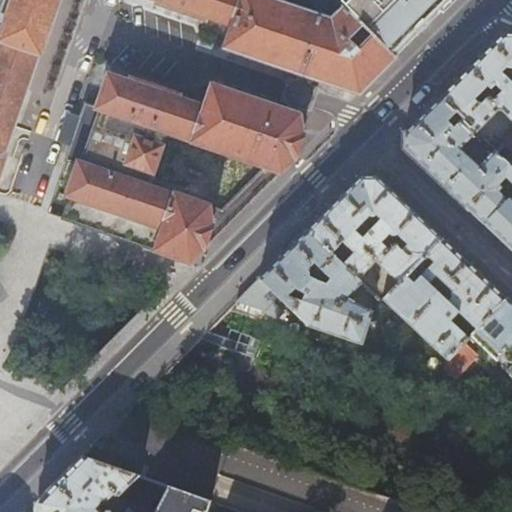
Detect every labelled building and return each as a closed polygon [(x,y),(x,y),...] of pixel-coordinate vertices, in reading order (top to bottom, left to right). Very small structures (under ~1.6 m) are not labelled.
[(56,12),(60,0),(0,0),(0,20),(4,22),(0,33),(0,40),(41,55),(56,12)] [(348,42),(364,26),(346,9),(330,25),(322,22),(322,20),(265,0),(157,0),(158,0),(157,4),(204,20),(205,16),(232,25),(224,48),(299,74),(297,81),(295,82),(290,81),(283,101),(288,102),(289,105),(287,111),(211,86),(204,106),(178,97),(179,95),(132,79),(130,81),(109,74),(98,106),(85,102),(67,158),(79,162),(69,192),(72,193),(65,214),(190,263),(203,250),(215,219),(211,201),(176,190),(175,192),(149,183),(167,130),(193,138),(193,139),(280,173),(294,159),(302,134),(300,115),(302,109),(305,108),(310,110),(312,105),(313,101),(316,93),(317,89),(313,87),(311,85),(313,78),(359,94),(378,74),(387,66),(395,58),(374,36),(358,51),(348,42)] [(343,0),(340,3),(346,9),(364,26),(374,36),(395,58),(414,39),(452,0),(343,0)] [(511,33),(503,34),(483,55),(442,96),(476,131),(496,110),(501,110),(511,120),(511,33)] [(0,175),(7,155),(5,154),(8,144),(39,55),(1,41),(0,43),(0,175)] [(476,131),(442,96),(422,115),(404,133),(404,148),(435,178),(484,223),(507,199),(498,190),(501,186),(498,183),(505,175),(511,181),(511,166),(505,160),(494,148),(476,165),(461,151),(465,147),(463,144),(476,131)] [(347,258),(344,255),(339,260),(358,278),(375,260),(398,283),(406,275),(411,270),(443,238),(377,176),(362,176),(336,202),(307,230),(331,253),(342,241),(353,252),(347,258)] [(511,201),(508,198),(507,199),(484,223),(499,238),(511,250),(511,201)] [(339,260),(331,253),(307,230),(282,256),(231,307),(243,311),(250,304),(260,308),(274,315),(281,307),(271,297),(276,292),(305,322),(305,323),(361,343),(369,318),(366,315),(370,309),(347,295),(361,281),(358,278),(339,260)] [(458,313),(475,330),(507,298),(470,264),(443,238),(411,270),(418,276),(413,282),(406,275),(398,283),(383,298),(442,354),(428,371),(432,375),(464,342),(468,337),(451,321),(458,313)] [(511,302),(507,298),(475,330),(469,336),(495,360),(496,359),(499,361),(503,357),(506,360),(508,361),(503,367),(511,376),(511,302)] [(472,350),(464,342),(432,375),(445,378),(472,350)] [(95,443),(102,449),(107,439),(101,437),(95,443)] [(61,478),(38,500),(37,511),(205,511),(210,500),(169,486),(155,511),(112,511),(110,509),(105,509),(104,510),(99,506),(100,504),(99,503),(102,499),(108,499),(113,494),(115,495),(116,494),(119,496),(138,475),(82,456),(61,478)]
